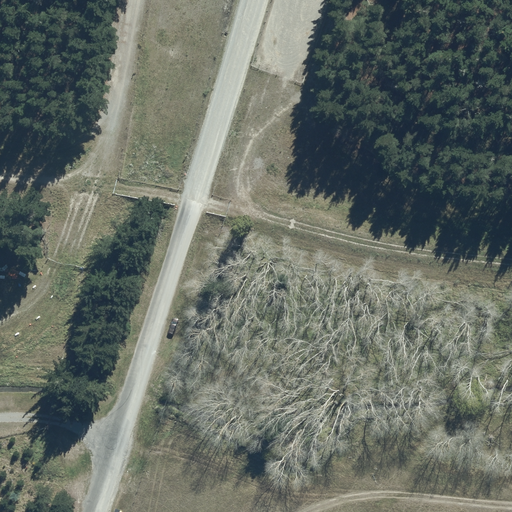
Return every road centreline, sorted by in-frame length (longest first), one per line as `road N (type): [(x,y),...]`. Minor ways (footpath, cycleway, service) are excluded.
road 1 (unclassified): [(92,511),(251,0)]
road 2 (track): [(332,0),(304,86),(254,125),(235,163),(236,208),(430,252),(511,258)]
road 3 (track): [(511,191),(341,165),(254,125)]
road 4 (track): [(0,171),(236,208)]
road 5 (track): [(92,181),(131,0)]
